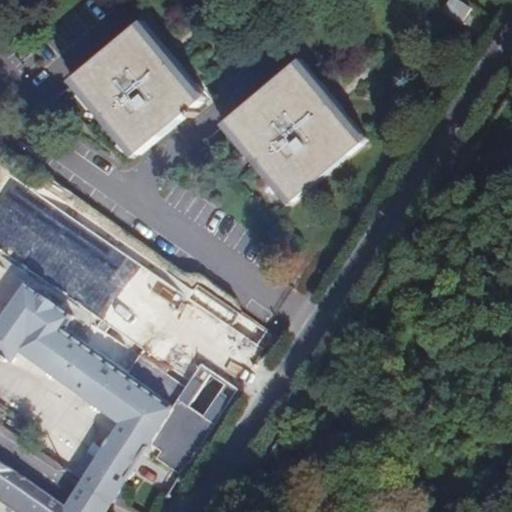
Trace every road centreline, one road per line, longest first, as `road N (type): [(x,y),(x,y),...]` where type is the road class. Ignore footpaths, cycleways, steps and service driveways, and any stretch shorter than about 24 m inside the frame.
road 1 (residential): [(129,21),(34,96),(36,136),(316,337)]
road 2 (residential): [(511,36),(316,337)]
road 3 (residential): [(316,337),(193,511)]
road 4 (residential): [(0,448),(53,487),(115,511)]
